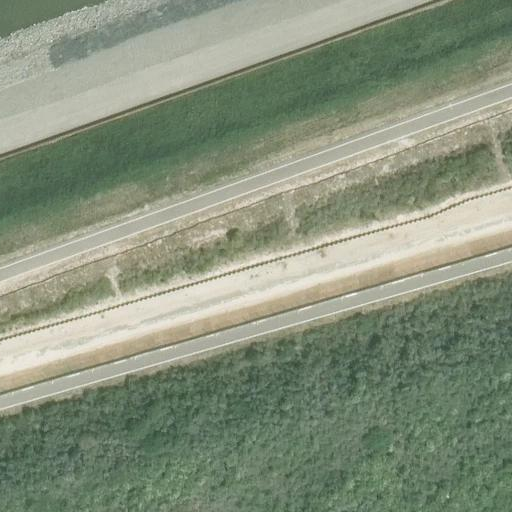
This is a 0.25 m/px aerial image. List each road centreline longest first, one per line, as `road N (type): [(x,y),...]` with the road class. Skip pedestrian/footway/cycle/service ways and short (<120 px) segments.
road 1 (unclassified): [(511,254),(0,396)]
road 2 (track): [(183,0),(0,55)]
